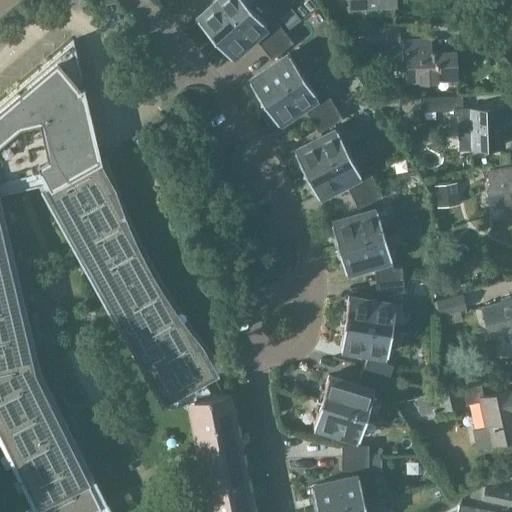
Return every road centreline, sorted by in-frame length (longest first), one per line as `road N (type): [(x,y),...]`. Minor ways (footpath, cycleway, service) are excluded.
road 1 (residential): [(132,0),(222,96),(276,184),(310,268)]
road 2 (residential): [(254,344),(286,511)]
road 3 (residential): [(310,268),(306,338),(288,352),(254,344)]
